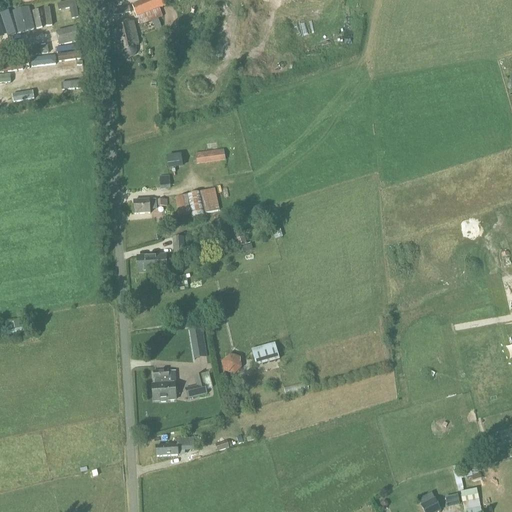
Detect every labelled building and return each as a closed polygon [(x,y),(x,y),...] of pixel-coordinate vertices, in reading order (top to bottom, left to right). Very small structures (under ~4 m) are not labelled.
[(162,0),(148,0),(132,6),(137,18),(165,7),(162,0)] [(135,49),(134,47),(137,46),(132,22),(112,26),(117,50),(121,50),(121,52),(122,54),(124,56),(125,57),(127,58),(130,58),(132,57),(133,55),(134,54),(135,52),(135,51),(135,50),(135,49)] [(195,155),(197,165),(225,161),(224,151),(195,155)] [(168,159),(169,168),(184,166),(182,157),(168,159)] [(168,177),(159,178),(160,190),(169,189),(168,177)] [(186,196),(192,219),(205,216),(205,214),(218,211),(213,190),(186,196)] [(175,200),(179,215),(190,213),(186,197),(175,200)] [(150,210),(152,210),(152,211),(156,211),(156,201),(134,202),(135,215),(150,214),(150,210)] [(184,255),(184,239),(174,238),(174,255),(184,255)] [(238,248),(247,246),(245,238),(236,240),(238,248)] [(137,258),(138,274),(167,272),(166,256),(155,257),(137,258)] [(7,336),(23,332),(21,320),(5,323),(7,336)] [(275,344),(251,350),(256,368),(280,361),(275,344)] [(163,385),(152,386),(153,402),(176,401),(175,394),(179,394),(179,387),(175,387),(175,384),(169,384),(168,379),(169,379),(168,371),(153,372),(154,380),(163,379),(163,385)] [(195,377),(198,387),(185,390),(187,400),(207,395),(202,376),(195,377)] [(212,424),(216,434),(238,428),(234,418),(212,424)] [(201,436),(213,433),(211,425),(199,428),(201,436)] [(178,457),(178,452),(194,452),(193,441),(177,441),(177,447),(156,447),(156,458),(178,457)] [(215,445),(217,452),(228,449),(226,442),(215,445)] [(461,494),(462,503),(463,511),(481,511),(480,500),(479,501),(476,491),(461,494)] [(418,502),(423,511),(440,511),(431,495),(418,502)]
